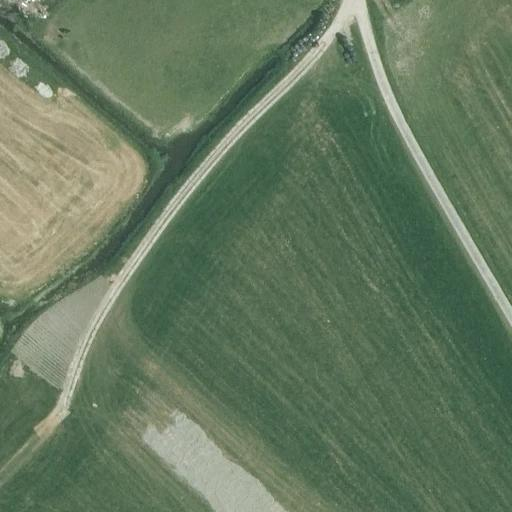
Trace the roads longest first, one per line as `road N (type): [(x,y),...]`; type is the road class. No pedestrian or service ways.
road 1 (track): [(357,0),(166,217),(108,306),(24,488),(0,505)]
road 2 (track): [(363,0),(381,81),(511,303)]
